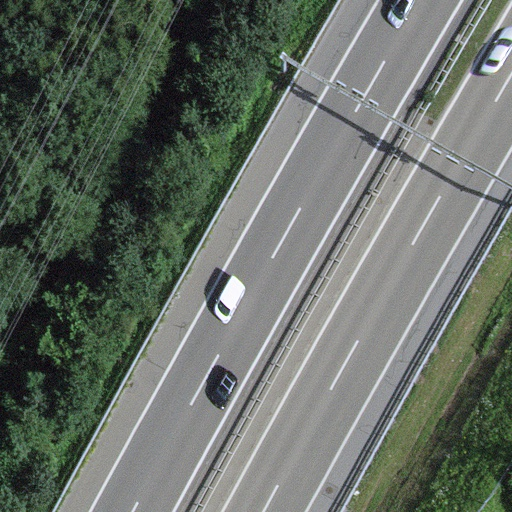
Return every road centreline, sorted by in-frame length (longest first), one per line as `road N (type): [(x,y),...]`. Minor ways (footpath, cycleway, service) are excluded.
road 1 (motorway): [(419,0),(131,511)]
road 2 (motorway): [(266,511),(511,77)]
